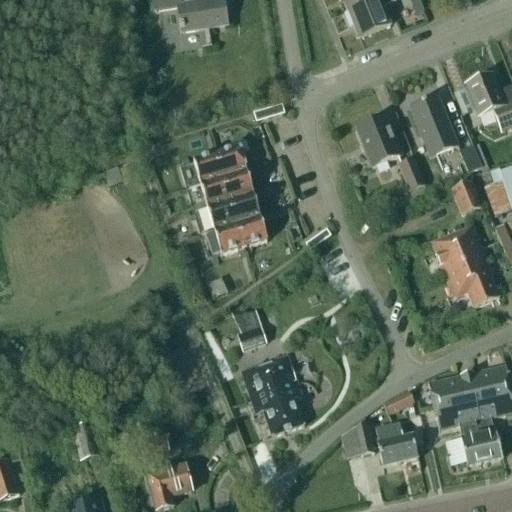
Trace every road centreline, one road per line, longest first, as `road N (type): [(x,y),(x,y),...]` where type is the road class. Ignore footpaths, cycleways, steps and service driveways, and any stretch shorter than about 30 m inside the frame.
road 1 (residential): [(409,380),(346,243),(302,102)]
road 2 (residential): [(302,102),(511,18)]
road 3 (residential): [(271,511),(306,457),(409,380)]
